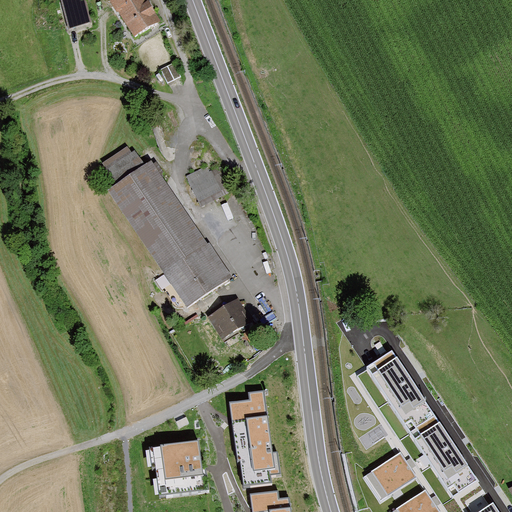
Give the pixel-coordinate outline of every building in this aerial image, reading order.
[(75,0),(84,30),(96,25),(89,0),(75,0)] [(109,0),(117,13),(119,12),(134,38),(162,21),(154,9),(148,0),(109,0)] [(175,64),(162,70),(168,83),(181,77),(175,64)] [(117,186),(108,192),(187,308),(233,277),(152,159),(145,164),(135,149),(132,152),(128,146),(102,163),(117,186)] [(204,208),(235,190),(221,164),(211,169),(208,163),(185,176),(204,208)] [(252,324),(238,299),(207,316),(222,341),(252,324)] [(335,354),(350,351),(348,340),(333,343),(335,354)] [(391,353),(367,369),(410,435),(435,419),(391,353)] [(273,454),(264,393),(248,395),(249,402),(229,404),(231,420),(237,464),(240,464),(244,489),(272,485),(271,479),(281,477),(277,454),(273,454)] [(439,424),(414,440),(452,499),(477,483),(439,424)] [(154,449),(159,498),(209,493),(206,465),(204,444),(154,449)] [(404,457),(401,452),(363,477),(378,501),(417,477),(404,457)] [(440,511),(429,494),(427,491),(393,511),(440,511)] [(291,511),(289,500),(279,501),(278,494),(250,498),(252,511),(291,511)] [(498,511),(492,503),(478,511),(498,511)]
